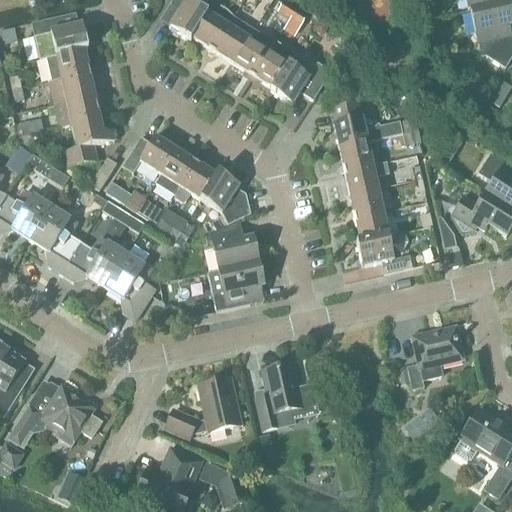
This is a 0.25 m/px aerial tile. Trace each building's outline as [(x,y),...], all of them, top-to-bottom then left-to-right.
[(186,4),(188,0),(174,0),(163,18),(172,23),(168,31),(189,44),(191,41),(192,42),(191,41),(212,8),(205,4),(200,13),(186,4)] [(467,13),(509,4),(508,0),(463,0),(467,14),(467,13)] [(467,13),(469,13),(474,37),(479,36),(481,46),(479,47),(482,60),(486,59),(505,71),(511,59),(511,41),(504,37),(503,30),(511,28),(511,17),(509,4),(467,13)] [(211,54),(232,21),(212,8),(191,41),(192,42),(211,54)] [(289,21),(294,14),(284,8),(279,15),(289,21)] [(294,14),(289,21),(300,28),(305,21),(294,14)] [(83,53),(84,53),(87,52),(81,27),(61,32),(58,21),(32,26),(35,38),(49,35),(52,50),(39,53),(41,62),(54,59),(83,53)] [(231,67),(247,42),(252,34),(232,21),(211,54),(231,67)] [(322,37),(327,31),(319,25),(314,31),(322,37)] [(252,80),(274,45),(266,40),(259,50),(247,42),(231,67),(252,80)] [(272,93),(294,58),(274,45),(252,80),(271,92),(269,95),(270,96),(269,95),(271,92),(272,93)] [(83,53),(84,53),(83,53),(54,59),(60,82),(88,76),(83,53)] [(272,93),(270,96),(290,109),(299,95),(309,101),(327,75),(316,68),(314,71),(294,58),(272,93)] [(34,61),(20,68),(26,80),(40,72),(34,61)] [(462,62),(457,71),(467,76),(472,67),(462,62)] [(55,108),(94,99),(88,76),(60,82),(50,85),(55,108)] [(11,93),(19,91),(17,80),(9,82),(11,93)] [(19,91),(11,93),(14,104),(22,102),(19,91)] [(495,93),(490,101),(497,106),(502,98),(495,93)] [(60,131),(70,129),(99,123),(94,99),(55,108),(60,131)] [(371,133),(364,135),(358,106),(331,112),(334,127),(333,127),(338,152),(366,146),(402,138),(410,136),(408,125),(380,131),(378,128),(371,133)] [(91,149),(98,148),(114,144),(112,136),(101,133),(99,123),(70,129),(76,153),(64,156),(67,171),(95,165),(91,149)] [(19,141),(30,138),(28,127),(16,129),(19,141)] [(410,136),(402,138),(405,150),(413,148),(410,136)] [(30,138),(19,141),(20,149),(32,146),(30,138)] [(159,179),(175,154),(154,140),(149,148),(139,142),(122,170),(131,176),(138,165),(159,179)] [(343,175),(372,169),(366,146),(338,152),(343,175)] [(180,191),(195,167),(175,154),(159,179),(180,191)] [(484,198),(511,215),(511,173),(491,160),(480,178),(491,185),(484,198)] [(348,199),(377,193),(374,180),(387,178),(384,166),(372,169),(343,175),(348,199)] [(215,179),(217,176),(216,176),(214,179),(195,167),(180,191),(173,201),(183,207),(189,198),(200,204),(215,179)] [(414,184),(421,183),(419,172),(411,174),(414,184)] [(215,179),(200,204),(220,217),(227,229),(248,218),(243,200),(234,195),(238,189),(217,176),(215,179)] [(421,183),(414,184),(416,197),(424,195),(421,183)] [(353,222),(382,216),(377,193),(348,199),(353,222)] [(0,237),(12,234),(29,245),(50,211),(24,194),(15,207),(5,201),(0,208),(0,237)] [(136,215),(140,209),(145,202),(136,197),(128,210),(136,215)] [(505,241),(511,228),(511,215),(484,198),(477,209),(462,200),(449,220),(473,235),(480,225),(505,241)] [(106,205),(101,213),(113,221),(118,212),(106,205)] [(140,209),(136,215),(147,222),(151,216),(140,209)] [(60,278),(66,268),(79,248),(67,241),(76,227),(50,211),(29,245),(46,256),(49,271),(60,278)] [(359,246),(387,239),(382,216),(353,222),(358,245),(355,246),(355,247),(355,246),(359,245),(359,246)] [(424,231),(432,230),(429,219),(422,220),(424,231)] [(132,221),(126,229),(138,237),(143,229),(132,221)] [(443,253),(455,251),(453,239),(440,221),(436,222),(443,253)] [(173,247),(179,237),(170,232),(173,227),(164,222),(155,236),(173,247)] [(217,274),(257,266),(251,241),(234,245),(230,228),(204,240),(206,251),(211,250),(217,274)] [(355,246),(355,247),(360,270),(382,266),(385,277),(414,271),(411,259),(392,263),(389,250),(406,247),(404,236),(387,239),(359,246),(359,245),(355,246)] [(179,237),(173,247),(180,252),(186,242),(179,237)] [(72,286),(86,281),(103,292),(125,258),(98,241),(90,255),(79,248),(66,268),(60,278),(72,286)] [(125,258),(103,292),(129,308),(123,317),(135,324),(154,293),(143,286),(150,274),(125,258)] [(257,266),(217,274),(222,298),(211,301),(214,316),(248,308),(245,293),(262,290),(257,266)] [(410,393),(422,390),(420,383),(442,378),(439,367),(461,362),(454,332),(411,341),(417,368),(405,371),(410,393)] [(0,419),(1,420),(32,371),(0,351),(0,419)] [(291,368),(260,375),(266,400),(256,403),(262,433),(276,430),(274,418),(311,409),(306,390),(296,392),(291,368)] [(207,435),(239,428),(229,382),(197,389),(207,435)] [(42,418),(29,409),(8,442),(18,449),(30,429),(34,432),(47,429),(53,432),(60,431),(75,440),(79,435),(89,441),(100,424),(89,418),(92,413),(78,404),(77,400),(60,389),(42,418)] [(428,413),(404,431),(413,442),(437,424),(428,413)] [(500,430),(492,425),(493,423),(477,413),(459,442),(453,452),(454,457),(466,464),(471,463),(476,453),(501,469),(485,494),(498,502),(511,479),(511,452),(511,451),(511,435),(501,429),(500,430)] [(188,443),(196,424),(172,414),(164,433),(188,443)] [(268,438),(258,440),(261,454),(271,452),(268,438)] [(0,463),(13,471),(21,458),(5,448),(0,456),(0,463)] [(87,448),(82,456),(91,462),(96,454),(87,448)] [(189,490),(200,465),(171,453),(165,468),(167,473),(158,477),(147,472),(133,505),(149,511),(181,511),(191,491),(189,490)] [(226,511),(248,505),(240,479),(206,465),(199,481),(218,489),(226,511)] [(71,475),(65,487),(78,494),(84,481),(75,477),(71,475)]
